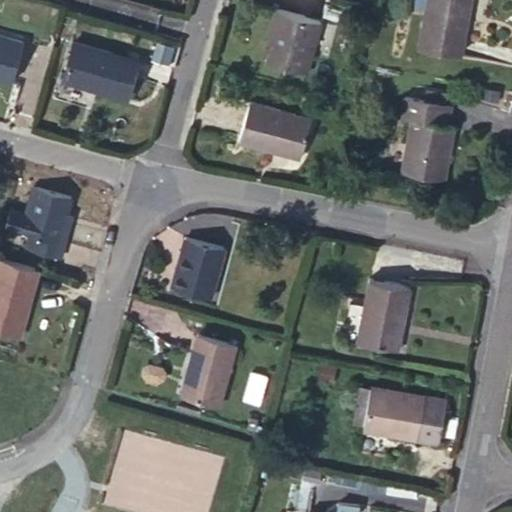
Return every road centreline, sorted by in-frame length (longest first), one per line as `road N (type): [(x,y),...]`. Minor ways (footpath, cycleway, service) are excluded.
road 1 (residential): [(155,198),(205,185),(511,251)]
road 2 (residential): [(0,466),(42,455),(76,413),(129,216),(155,198)]
road 3 (residential): [(473,467),(511,265)]
road 4 (residential): [(209,0),(161,173)]
road 5 (residential): [(161,173),(0,129)]
